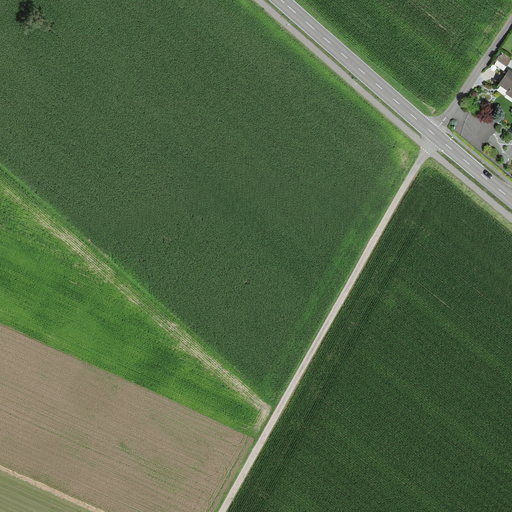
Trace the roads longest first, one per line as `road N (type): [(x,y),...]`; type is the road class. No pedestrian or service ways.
road 1 (track): [(433,133),(220,511)]
road 2 (secondary): [(277,0),(433,133)]
road 3 (residential): [(511,21),(433,133)]
